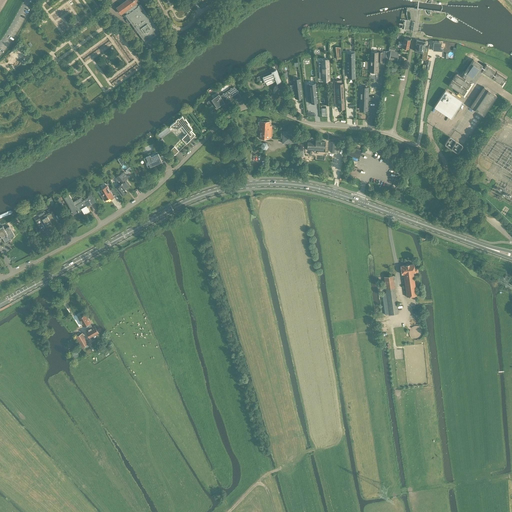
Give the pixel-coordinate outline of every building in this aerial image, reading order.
[(137,33),(138,32),(146,43),(147,43),(145,41),(150,38),(154,35),(155,34),(158,32),(159,32),(158,32),(158,31),(153,25),(139,6),(141,4),(139,6),(137,3),(138,1),(139,2),(137,0),(126,0),(116,7),(121,14),(124,12),(126,15),(125,16),(124,16),(124,15),(124,16),(125,17),(126,19),(126,20),(129,24),(131,22),(135,28),(134,29),(137,33)] [(402,46),(402,48),(408,49),(410,40),(404,38),(403,42),(399,41),(398,45),(402,46)] [(441,47),(441,42),(434,42),(433,50),(442,51),(442,48),(441,47)] [(424,47),(416,46),(416,47),(415,46),(414,51),(423,53),(421,60),(425,60),(428,48),(424,47)] [(389,59),(397,61),(398,52),(391,51),(389,59)] [(371,52),(370,71),(378,71),(378,66),(378,61),(383,62),(383,52),(371,52)] [(348,61),(346,61),(346,74),(348,74),(348,76),(355,76),(354,73),(355,73),(354,73),(354,57),(354,55),(351,55),(350,55),(350,56),(347,56),(348,61)] [(462,76),(471,83),(472,82),(473,83),(482,71),(480,70),(483,66),(473,59),(462,76)] [(322,60),(322,66),(319,67),(320,79),(323,79),(323,80),(328,80),(329,80),(328,60),(322,60)] [(481,71),(491,78),(495,71),(486,65),(481,71)] [(259,79),(261,84),(266,82),(267,84),(273,81),(273,82),(274,82),(275,84),(277,83),(282,82),(276,70),(271,72),(272,73),(259,79)] [(492,78),(501,85),(506,78),(496,72),(492,78)] [(456,74),(449,85),(463,95),(471,84),(456,74)] [(290,85),(291,93),(295,93),(295,94),(295,96),(295,97),(295,98),(297,98),(300,97),(302,97),(300,80),(300,79),(297,80),(296,80),(293,80),(294,85),(290,85)] [(334,94),(334,103),(338,103),(338,109),(342,108),(344,107),(344,109),(345,109),(343,83),(343,84),(342,84),(341,80),(341,81),(336,81),(336,88),(337,88),(337,93),(334,94)] [(307,87),(309,103),(317,102),(317,103),(318,103),(316,83),(315,83),(315,84),(309,84),(309,87),(307,88),(307,87)] [(360,86),(359,110),(368,110),(369,87),(360,86)] [(207,102),(207,103),(208,105),(209,105),(213,102),(217,108),(223,104),(223,105),(226,104),(227,104),(240,95),(234,87),(220,96),(219,94),(211,99),(207,102)] [(470,107),(483,115),(496,95),(484,87),(470,107)] [(445,90),(434,107),(451,118),(462,101),(445,90)] [(184,119),(182,116),(179,118),(178,118),(176,120),(170,125),(172,128),(172,127),(173,128),(174,128),(175,129),(176,128),(177,128),(178,129),(182,125),(188,133),(182,139),(170,151),(175,155),(186,144),(195,135),(190,130),(192,129),(189,124),(190,124),(185,118),(184,119)] [(260,121),(260,122),(258,122),(258,125),(260,125),(259,138),(269,139),(269,137),(271,137),(272,126),(270,126),(270,121),(260,121)] [(282,131),(282,143),(295,143),(294,131),(282,131)] [(325,142),(315,141),(315,143),(307,142),(307,150),(314,151),(314,153),(318,153),(318,151),(325,151),(325,142)] [(330,152),(338,153),(339,143),(331,142),(330,152)] [(376,143),(374,149),(383,152),(385,146),(376,143)] [(347,154),(359,158),(362,150),(350,146),(347,154)] [(385,149),(382,155),(390,159),(393,154),(385,149)] [(153,154),(146,157),(144,158),(148,168),(150,167),(154,165),(155,167),(158,166),(157,164),(165,161),(162,155),(160,157),(158,154),(154,155),(153,154)] [(117,178),(116,179),(119,185),(116,188),(122,196),(127,192),(125,189),(130,185),(126,180),(129,178),(124,172),(116,177),(117,178)] [(101,195),(104,201),(110,197),(111,199),(114,198),(107,185),(100,190),(103,193),(102,194),(103,194),(101,195)] [(69,194),(64,197),(65,200),(72,213),(74,215),(79,212),(78,210),(81,208),(84,214),(89,211),(88,210),(87,207),(91,204),(88,198),(83,201),(81,197),(73,201),(70,197),(69,194)] [(88,197),(88,198),(91,204),(96,202),(91,194),(88,196),(88,197)] [(40,218),(37,220),(42,230),(47,227),(49,226),(50,228),(53,226),(52,224),(57,221),(52,212),(47,215),(45,211),(41,213),(38,215),(40,218)] [(0,238),(2,237),(5,243),(11,240),(10,238),(14,235),(9,226),(5,229),(3,226),(0,227),(0,238)] [(414,264),(401,266),(402,274),(404,274),(407,297),(416,296),(413,273),(418,272),(418,268),(414,269),(414,264)] [(385,315),(389,314),(389,315),(398,313),(396,297),(395,288),(393,276),(384,277),(386,293),(382,294),(385,315)] [(85,313),(78,317),(83,326),(87,324),(89,329),(86,331),(90,338),(93,336),(94,338),(96,337),(95,335),(99,333),(95,326),(92,327),(89,323),(91,322),(85,313)] [(426,334),(426,332),(426,331),(425,330),(425,328),(424,327),(423,326),(421,325),(420,325),(418,325),(417,325),(415,325),(414,326),(413,327),(412,328),(411,329),(411,331),(410,332),(410,334),(411,335),(411,336),(412,338),(413,339),(415,339),(416,340),(418,340),(419,340),(421,340),(422,339),(424,338),(424,337),(425,335),(426,334)] [(76,337),(82,348),(89,344),(82,333),(76,337)]
